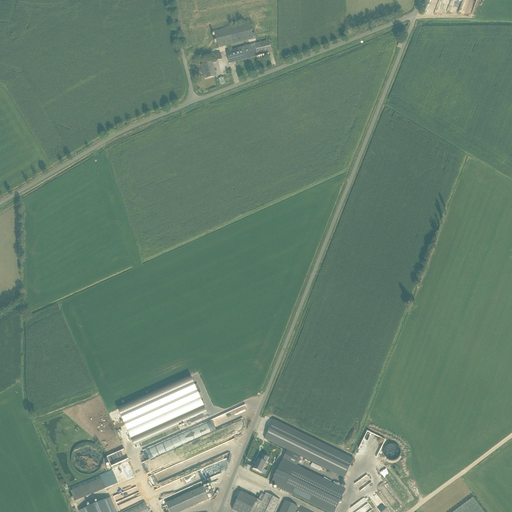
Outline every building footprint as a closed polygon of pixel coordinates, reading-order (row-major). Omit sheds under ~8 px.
[(219,49),(254,40),(254,38),(256,38),(255,34),(252,35),(249,23),(214,32),(219,49)] [(226,51),(229,64),(272,53),(269,40),(226,51)] [(204,79),(215,77),(212,63),(201,66),(204,79)] [(208,414),(190,375),(117,408),(135,446),(190,421),(192,424),(204,419),(203,416),(208,414)] [(270,485),(324,511),(335,511),(346,491),(296,466),(301,456),(346,477),(355,459),(275,420),(264,440),(286,451),(270,485)] [(474,474),(478,479),(485,473),(481,468),(474,474)] [(106,488),(102,479),(72,491),(76,501),(106,488)] [(182,511),(208,500),(202,487),(166,504),(169,511),(182,511)] [(273,511),(279,501),(265,494),(262,502),(241,492),(232,511),(234,511),(273,511)] [(149,511),(145,503),(126,511),(116,511),(110,498),(78,511),(149,511)] [(483,511),(473,498),(454,511),(483,511)] [(296,511),(298,508),(285,502),(280,511),(296,511)]
